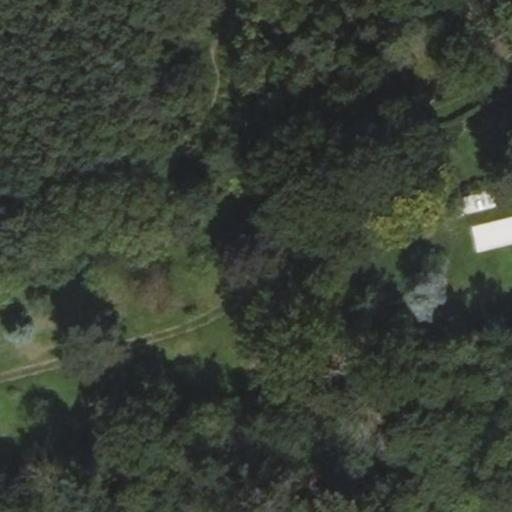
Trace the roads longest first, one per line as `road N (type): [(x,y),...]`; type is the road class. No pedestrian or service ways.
road 1 (track): [(0,380),(186,324),(236,300),(236,151)]
road 2 (track): [(0,224),(236,151),(233,0)]
